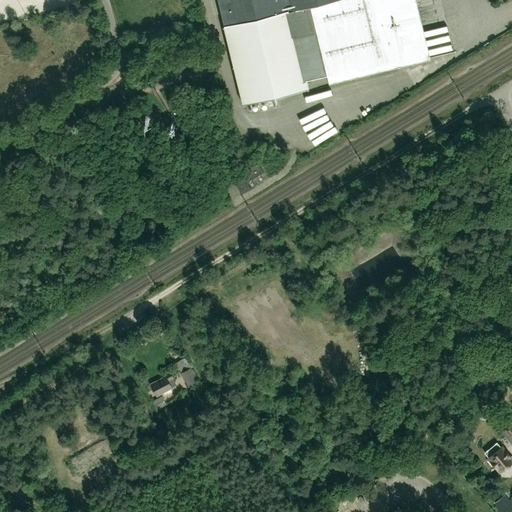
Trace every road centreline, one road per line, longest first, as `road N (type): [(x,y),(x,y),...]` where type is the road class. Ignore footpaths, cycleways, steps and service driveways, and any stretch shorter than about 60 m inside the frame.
road 1 (track): [(467,110),(158,298),(158,315)]
road 2 (unclassified): [(103,0),(121,60),(116,74),(0,151)]
road 3 (track): [(0,385),(158,298)]
